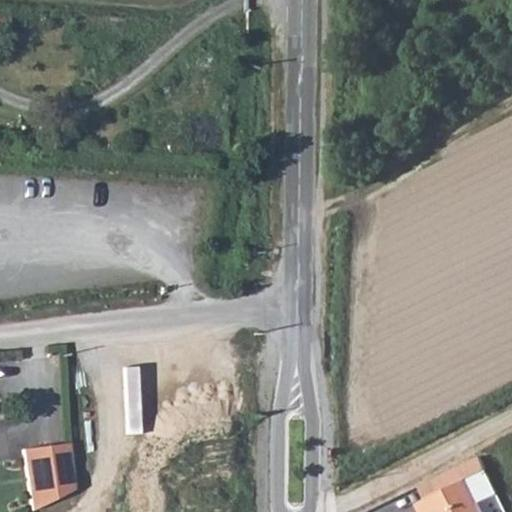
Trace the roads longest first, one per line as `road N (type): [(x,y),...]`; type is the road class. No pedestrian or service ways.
road 1 (tertiary): [(296,300),(301,0)]
road 2 (unclassified): [(296,300),(0,340)]
road 3 (tertiary): [(295,511),(296,300)]
road 4 (track): [(88,511),(113,466),(99,327)]
